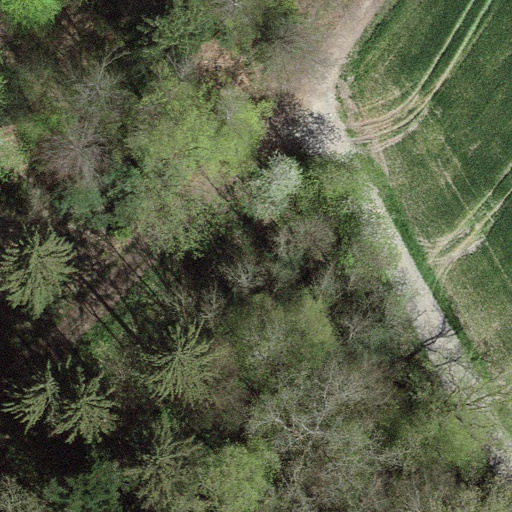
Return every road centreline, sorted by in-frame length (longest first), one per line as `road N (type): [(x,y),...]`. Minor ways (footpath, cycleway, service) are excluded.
road 1 (track): [(0,366),(139,265),(316,77)]
road 2 (track): [(316,77),(511,428)]
